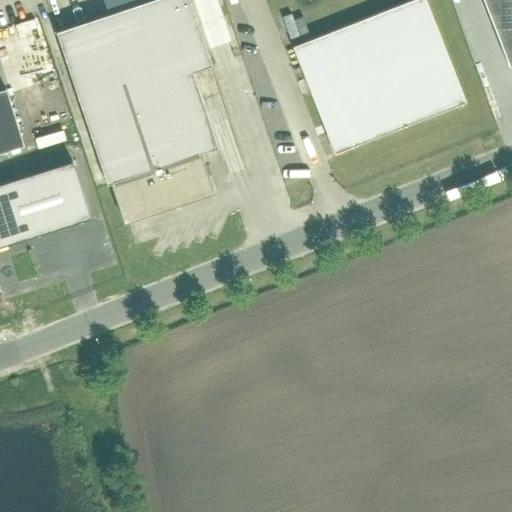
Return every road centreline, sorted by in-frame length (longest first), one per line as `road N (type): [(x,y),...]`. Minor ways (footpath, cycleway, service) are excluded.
road 1 (unclassified): [(511,157),(0,358)]
road 2 (unknown): [(272,251),(237,103),(198,0)]
road 3 (unknown): [(248,0),(334,227)]
